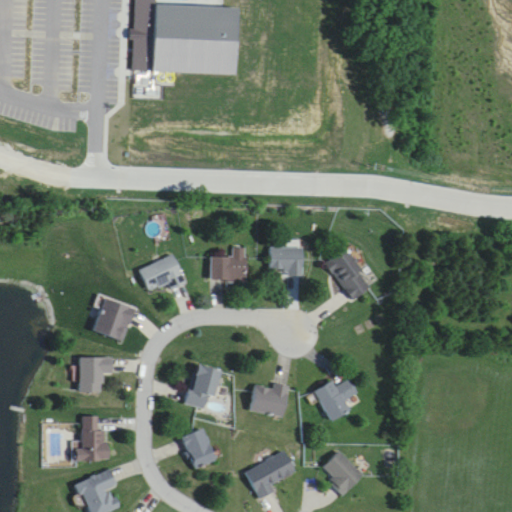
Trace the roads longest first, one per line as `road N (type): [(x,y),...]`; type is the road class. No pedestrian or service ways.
road 1 (residential): [(511,198),(415,195),(313,169),(50,163),(0,148)]
road 2 (residential): [(197,511),(153,480),(146,457),(151,360),(169,333),(205,317),(260,318),(294,334)]
